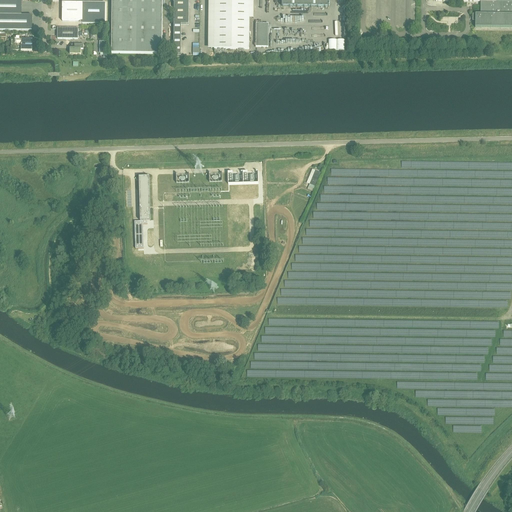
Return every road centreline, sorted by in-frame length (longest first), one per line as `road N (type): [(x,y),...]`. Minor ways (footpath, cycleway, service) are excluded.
road 1 (unclassified): [(511,138),(0,152)]
road 2 (track): [(511,57),(48,74)]
